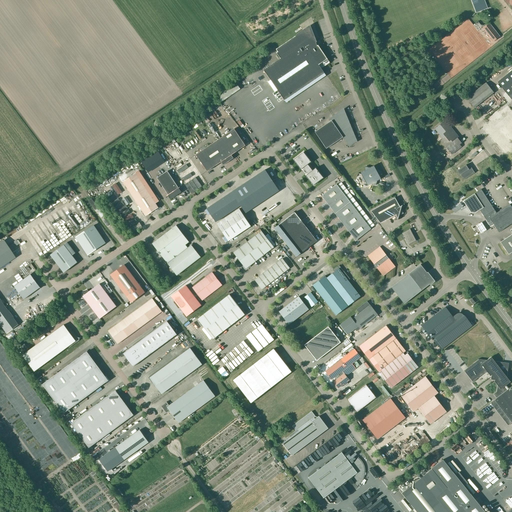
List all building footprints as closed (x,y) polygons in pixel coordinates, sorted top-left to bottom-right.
[(487,8),(484,0),(474,0),(477,6),(474,7),(476,11),(476,12),(487,8)] [(493,41),(499,36),(499,37),(499,36),(490,24),(489,24),(490,24),(484,29),(483,29),(493,41)] [(278,52),(276,53),(280,59),(264,70),(284,100),(324,73),(321,68),(329,62),(318,45),(317,46),(310,26),(276,49),(278,52)] [(511,70),(497,82),(511,100),(511,70)] [(240,89),(235,82),(216,96),(220,103),(240,89)] [(486,83),(467,98),(474,108),(494,93),(486,83)] [(334,116),(330,119),(331,120),(315,132),(326,149),(343,137),(348,146),(352,143),(356,140),(343,110),(334,116)] [(504,153),(508,150),(507,149),(511,145),(511,115),(509,112),(490,127),(487,124),(483,127),(503,152),(504,153)] [(456,136),(457,135),(445,120),(435,129),(443,139),(441,140),(446,147),(452,154),(461,147),(459,144),(461,143),(456,136)] [(234,129),(215,142),(196,154),(207,171),(216,165),(216,166),(217,165),(221,162),(223,165),(233,158),(231,155),(245,145),(234,129)] [(311,162),(303,152),(293,159),(301,169),(303,168),(308,174),(306,175),(313,185),(323,178),(316,168),(313,169),(312,170),(308,164),(311,162)] [(439,165),(443,170),(450,164),(446,160),(439,165)] [(471,167),(469,169),(466,165),(457,171),(460,175),(461,175),(464,180),(475,173),(471,167)] [(364,171),(360,173),(362,177),(361,181),(365,182),(368,186),(371,184),(376,185),(377,181),(381,179),(379,175),(380,171),(376,169),(374,166),(370,168),(366,166),(364,171)] [(246,213),(279,191),(265,169),(207,208),(216,222),(241,205),(246,213)] [(122,181),(145,216),(154,210),(154,211),(159,208),(155,202),(156,202),(155,202),(152,199),(156,196),(139,170),(122,181)] [(181,192),(167,171),(157,178),(171,199),(181,192)] [(321,196),(356,240),(371,229),(336,184),(321,196)] [(481,213),(482,213),(484,216),(483,216),(484,216),(488,223),(492,221),(499,232),(504,229),(511,223),(511,207),(510,204),(496,213),(481,189),(462,201),(462,202),(463,201),(469,211),(476,212),(479,210),(482,213),(481,213)] [(290,204),(295,201),(290,194),(285,197),(290,204)] [(401,209),(402,206),(402,205),(400,206),(395,198),(371,211),(380,223),(395,215),(398,220),(398,219),(399,216),(403,213),(401,209)] [(278,211),(288,205),(285,199),(274,206),(278,211)] [(117,203),(124,212),(130,207),(127,203),(126,204),(122,200),(117,203)] [(239,208),(216,224),(228,241),(251,226),(239,208)] [(295,212),(274,228),(296,257),(317,241),(295,212)] [(63,214),(65,217),(60,220),(62,224),(61,224),(66,233),(69,231),(67,227),(71,225),(65,213),(63,214)] [(106,243),(94,225),(75,237),(87,255),(106,243)] [(177,275),(200,257),(191,245),(188,248),(185,245),(189,242),(176,225),(152,244),(177,275)] [(412,242),(415,240),(410,230),(403,233),(409,243),(412,242),(411,242),(412,242)] [(246,269),(257,260),(274,247),(261,231),(233,253),(246,269)] [(24,240),(20,242),(18,238),(11,242),(13,246),(20,243),(21,245),(26,242),(24,240)] [(511,251),(511,249),(505,239),(500,242),(508,254),(511,251)] [(3,240),(0,242),(0,266),(14,257),(3,240)] [(72,255),(75,253),(67,242),(50,255),(64,272),(77,262),(72,255)] [(380,247),(368,256),(383,276),(395,266),(380,247)] [(262,289),(290,268),(282,258),(255,280),(262,289)] [(391,287),(404,304),(434,281),(420,264),(391,287)] [(145,292),(124,265),(110,275),(131,303),(145,292)] [(333,270),(334,272),(326,278),(325,276),(313,285),(336,315),(360,296),(348,280),(350,279),(344,271),(342,272),(337,266),(333,270)] [(212,272),(192,287),(202,300),(222,285),(212,272)] [(40,287),(31,274),(14,286),(24,299),(40,287)] [(116,306),(99,284),(89,291),(87,289),(84,292),(83,292),(82,298),(83,298),(87,302),(99,319),(116,306)] [(171,296),(186,316),(201,305),(186,285),(171,296)] [(304,298),(311,307),(318,302),(311,293),(304,298)] [(197,319),(213,339),(245,314),(229,294),(197,319)] [(279,312),(289,324),(309,309),(299,296),(279,312)] [(108,333),(115,343),(116,342),(118,344),(162,311),(152,298),(108,331),(109,332),(108,333)] [(18,324),(0,299),(0,324),(6,333),(18,324)] [(356,310),(359,313),(352,319),(351,317),(340,325),(347,335),(358,326),(360,328),(377,314),(370,305),(367,301),(356,310)] [(421,325),(433,340),(433,339),(441,349),(472,325),(465,315),(464,316),(463,315),(462,314),(461,313),(459,313),(458,313),(457,314),(456,314),(453,317),(445,307),(421,325)] [(177,334),(167,321),(123,353),(133,367),(177,334)] [(67,328),(64,325),(23,356),(35,372),(68,346),(69,348),(79,340),(80,338),(77,337),(74,334),(70,328),(68,327),(67,328)] [(366,341),(359,346),(379,372),(391,388),(418,367),(408,354),(406,354),(405,355),(403,353),(406,351),(396,338),(386,325),(366,341)] [(341,342),(328,326),(304,345),(317,360),(341,342)] [(202,364),(190,348),(150,378),(162,394),(202,364)] [(233,380),(251,403),(291,372),(274,349),(233,380)] [(361,357),(354,349),(325,371),(331,379),(335,376),(337,379),(333,382),(338,388),(344,384),(345,385),(348,383),(346,382),(349,380),(346,376),(356,368),(352,363),(361,357)] [(109,381),(87,352),(43,385),(64,414),(109,381)] [(432,357),(440,371),(443,369),(435,356),(432,357)] [(478,359),(478,360),(477,361),(468,368),(464,371),(472,381),(472,382),(485,372),(488,373),(490,376),(491,375),(491,379),(495,380),(494,380),(497,385),(496,392),(493,394),(496,398),(494,400),(511,422),(511,387),(511,386),(509,388),(506,385),(508,365),(507,371),(501,370),(500,368),(500,362),(507,363),(478,359)] [(438,393),(425,376),(401,396),(413,412),(418,408),(434,396),(438,393)] [(215,395),(203,380),(170,406),(167,402),(167,403),(162,407),(167,413),(166,413),(167,414),(170,411),(179,423),(215,395)] [(376,397),(366,384),(347,399),(357,412),(376,397)] [(133,415),(125,403),(116,390),(71,423),(89,448),(133,415)] [(446,412),(434,396),(418,408),(430,424),(446,412)] [(362,419),(377,439),(405,417),(390,398),(362,419)] [(235,414),(239,412),(233,401),(229,404),(235,414)] [(315,419),(314,417),(315,416),(312,411),(292,426),(296,431),(297,430),(299,431),(283,443),(292,455),(304,446),(328,428),(319,416),(315,419)] [(479,446),(485,442),(478,429),(471,433),(475,440),(473,441),(475,445),(478,443),(479,446)] [(140,430),(99,459),(108,471),(148,442),(140,430)] [(301,469),(307,467),(319,458),(320,458),(324,455),(324,452),(329,451),(329,449),(334,448),(333,443),(326,445),(326,447),(321,448),(322,451),(317,451),(318,454),(315,455),(311,458),(309,458),(309,461),(305,461),(306,464),(300,465),(301,469)] [(480,456),(496,475),(504,468),(488,449),(480,456)] [(359,459),(358,458),(352,465),(342,452),(308,477),(324,498),(351,477),(357,485),(358,485),(358,484),(359,483),(360,482),(361,481),(361,480),(362,480),(362,479),(362,478),(363,477),(363,476),(364,475),(364,474),(364,473),(364,472),(364,471),(364,470),(364,469),(364,467),(363,466),(363,465),(363,464),(362,464),(362,463),(362,462),(361,461),(360,460),(359,460),(359,459)] [(483,511),(442,460),(401,493),(417,511),(511,511),(511,508),(507,511),(483,511)] [(412,484),(408,480),(399,487),(403,491),(412,484)]
